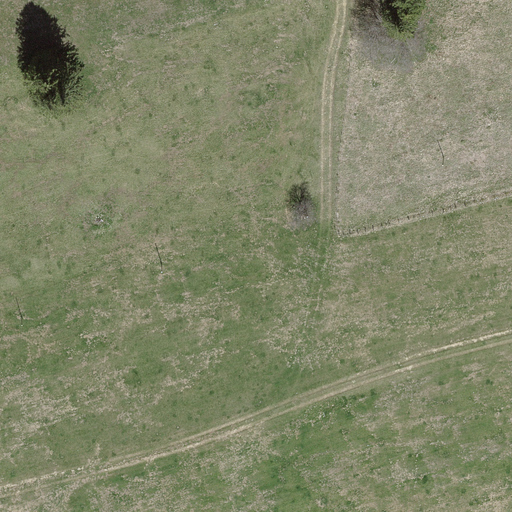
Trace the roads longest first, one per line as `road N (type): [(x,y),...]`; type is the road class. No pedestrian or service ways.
road 1 (track): [(337,0),(324,268),(291,407),(377,373),(511,337)]
road 2 (track): [(291,407),(0,489)]
